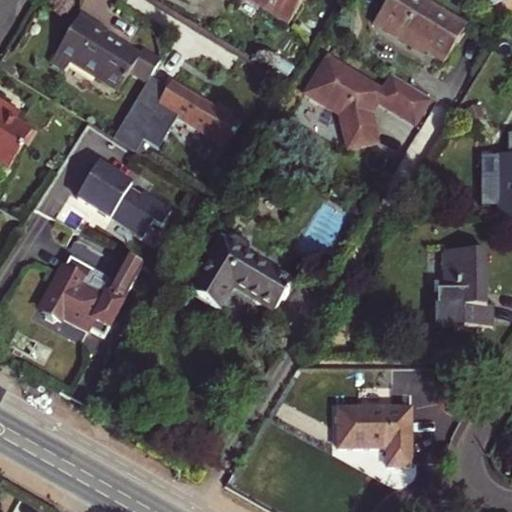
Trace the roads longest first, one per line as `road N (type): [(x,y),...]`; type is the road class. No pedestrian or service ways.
road 1 (primary): [(169,511),(0,415)]
road 2 (residential): [(511,503),(477,487),(467,466),(471,425),(511,367)]
road 3 (primary): [(0,445),(118,511)]
